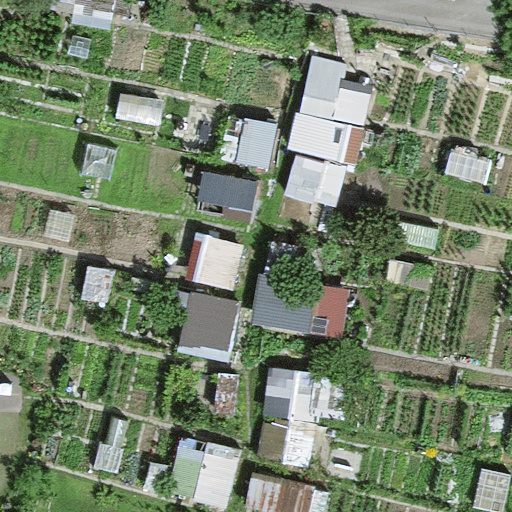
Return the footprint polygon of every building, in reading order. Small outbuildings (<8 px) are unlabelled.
[(366,93),(349,90),(354,59),(315,53),(290,226),(345,234),(366,93)] [(277,173),(283,125),(253,121),(247,169),(277,173)] [(212,178),(211,209),(263,212),(265,181),(212,178)] [(203,284),(242,293),(254,247),(215,238),(203,284)] [(194,294),(185,351),(238,359),(247,302),(194,294)] [(179,499),(236,510),(247,452),(191,441),(179,499)]
